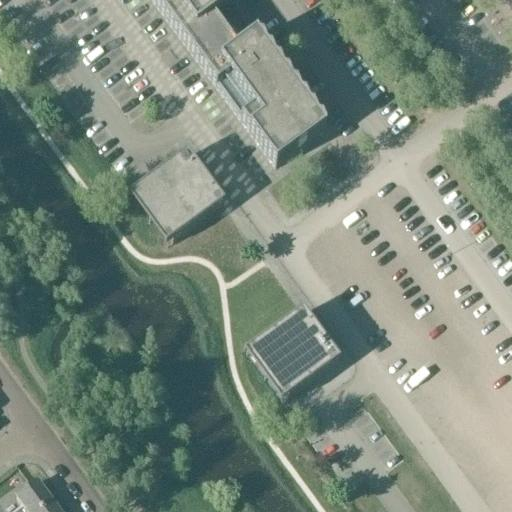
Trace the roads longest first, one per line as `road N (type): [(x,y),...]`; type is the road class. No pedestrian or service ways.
road 1 (unknown): [(320,222),(511,462)]
road 2 (residential): [(23,0),(137,157),(187,122)]
road 3 (unknown): [(354,197),(511,396)]
road 4 (unclassified): [(278,0),(398,164)]
road 5 (unclassified): [(398,164),(511,319)]
road 6 (unclassified): [(399,511),(325,411),(361,387)]
road 7 (unclassified): [(377,376),(475,511)]
road 8 (unclassified): [(187,122),(284,248)]
road 9 (unclassified): [(284,248),(377,376)]
road 10 (unclassified): [(98,0),(187,122)]
road 11 (unclassified): [(284,248),(398,164)]
road 12 (unclassified): [(398,164),(511,83)]
